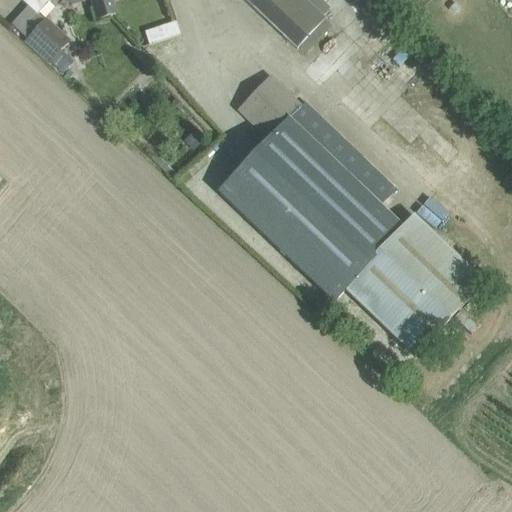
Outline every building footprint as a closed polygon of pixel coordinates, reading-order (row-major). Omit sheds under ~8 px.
[(19,0),(27,7),(37,16),(50,2),(56,0),(62,0),(71,8),(90,1),(89,0),(19,0)] [(89,0),(90,1),(97,22),(115,15),(110,2),(109,0),(89,0)] [(243,0),(297,50),(324,21),(302,0),(243,0)] [(25,43),(49,65),(70,43),(46,20),(25,43)] [(148,43),(180,33),(176,23),(144,34),(148,43)] [(239,111),(269,140),(218,194),(334,305),(345,293),(414,360),(485,286),(413,216),(402,228),(381,208),(397,191),(304,104),(300,108),(269,79),(239,111)]
